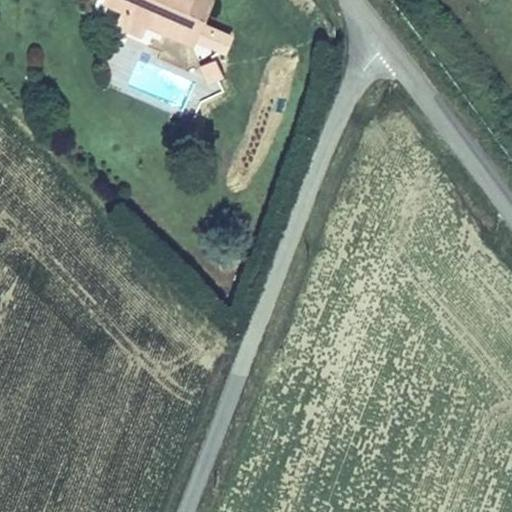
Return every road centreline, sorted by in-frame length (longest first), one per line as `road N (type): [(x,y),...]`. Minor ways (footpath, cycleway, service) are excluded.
road 1 (unclassified): [(183,511),(350,85),(386,45)]
road 2 (tertiary): [(386,45),(511,217)]
